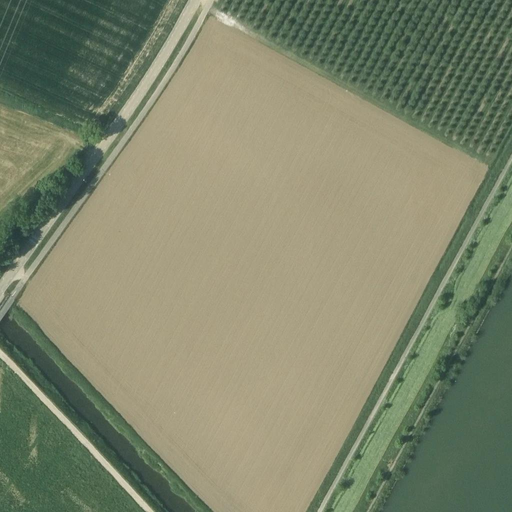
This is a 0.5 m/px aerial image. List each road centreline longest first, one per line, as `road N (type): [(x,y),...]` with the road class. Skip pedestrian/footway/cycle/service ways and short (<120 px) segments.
road 1 (unclassified): [(320,511),(511,159)]
road 2 (tertiary): [(0,288),(193,0)]
road 3 (track): [(150,511),(0,353)]
